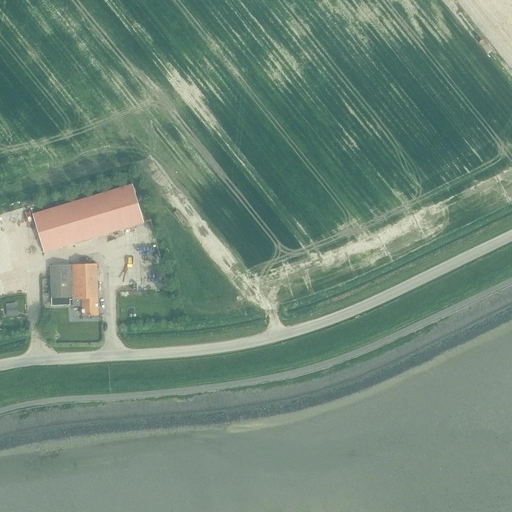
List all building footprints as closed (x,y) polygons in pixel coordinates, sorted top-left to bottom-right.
[(56,207),(67,246),(144,223),(133,184),(56,207)] [(26,206),(28,216),(35,215),(34,205),(26,206)] [(20,219),(17,209),(4,213),(7,222),(20,219)] [(141,268),(141,275),(141,281),(163,280),(163,263),(151,263),(151,268),(141,268)] [(83,316),(98,316),(96,264),(51,266),(52,306),(70,305),(69,300),(82,300),(83,316)] [(14,304),(6,304),(7,316),(15,315),(14,304)]
